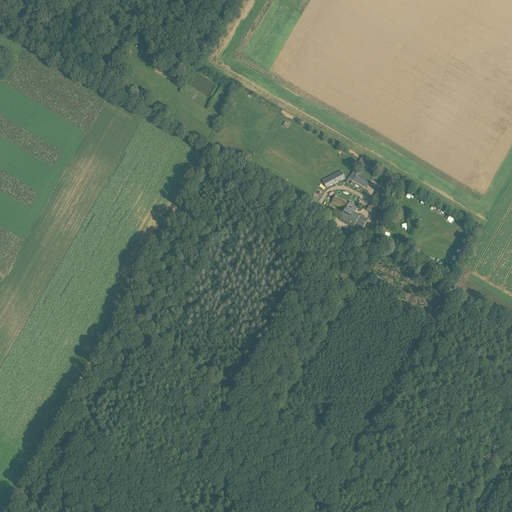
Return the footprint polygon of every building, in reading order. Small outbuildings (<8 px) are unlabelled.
[(170,77),(172,72),(171,72),(171,73),(163,68),(161,72),(170,77)] [(361,158),(358,163),(376,173),(379,168),(361,158)] [(354,171),(349,178),(366,187),(370,180),(354,171)] [(345,178),(342,173),(324,183),(326,187),(345,178)] [(388,184),(384,182),(379,189),(384,192),(388,184)] [(386,195),(378,191),(373,200),(381,204),(386,195)] [(358,207),(350,202),(349,204),(335,196),(331,203),(344,211),(340,219),(354,227),(356,224),(363,228),(367,221),(364,219),(365,217),(362,215),(360,217),(354,213),(358,207)] [(372,202),(367,211),(376,216),(381,207),(372,202)]
